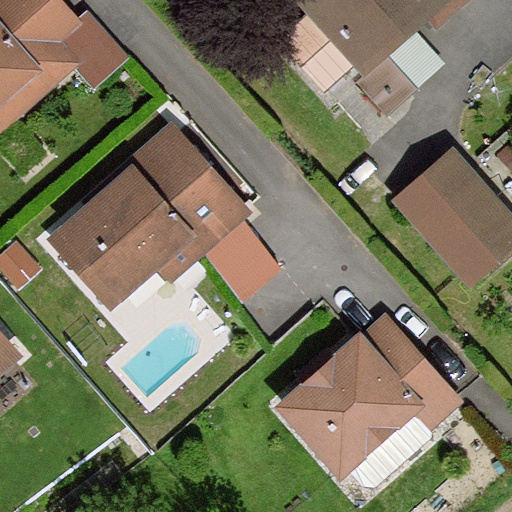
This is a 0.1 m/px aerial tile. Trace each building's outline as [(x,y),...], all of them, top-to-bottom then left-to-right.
[(58,0),(0,0),(0,96),(13,112),(72,60),(53,39),(75,19),(58,0)] [(334,0),(325,8),(317,0),(279,33),(326,88),(364,55),(367,58),(374,52),(423,9),(437,25),(466,0),(334,0)] [(317,0),(325,8),(334,0),(317,0)] [(409,93),(383,63),(362,82),(388,112),(409,93)] [(0,96),(0,123),(13,112),(0,96)] [(244,207),(176,130),(55,237),(110,299),(157,257),(187,231),(199,246),(244,207)] [(511,242),(511,221),(453,155),(403,198),(471,277),(511,242)] [(187,231),(157,257),(170,272),(199,246),(187,231)] [(359,335),(284,401),(341,466),(346,461),(364,481),(375,481),(429,434),(431,417),(455,396),(386,318),(362,339),(359,335)] [(0,359),(9,352),(0,341),(0,359)]
